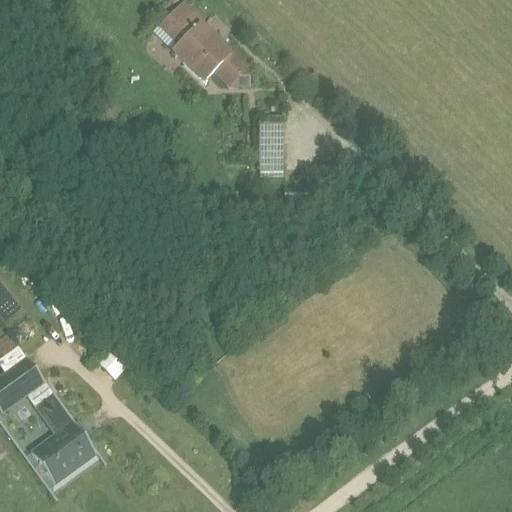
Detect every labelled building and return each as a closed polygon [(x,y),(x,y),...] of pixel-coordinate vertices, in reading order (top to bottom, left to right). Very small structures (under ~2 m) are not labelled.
[(246,74),(181,11),(163,29),(183,48),(172,60),(202,89),(213,78),(228,93),(246,74)] [(286,106),(261,106),(261,154),(286,154),(286,106)] [(324,168),(310,170),(312,181),(326,179),(324,168)] [(284,193),(284,214),(309,214),(309,193),(284,193)] [(0,338),(0,363),(18,351),(5,335),(0,338)] [(0,413),(43,382),(27,361),(0,380),(0,413)] [(59,435),(30,456),(53,488),(97,457),(55,398),(40,409),(59,435)]
